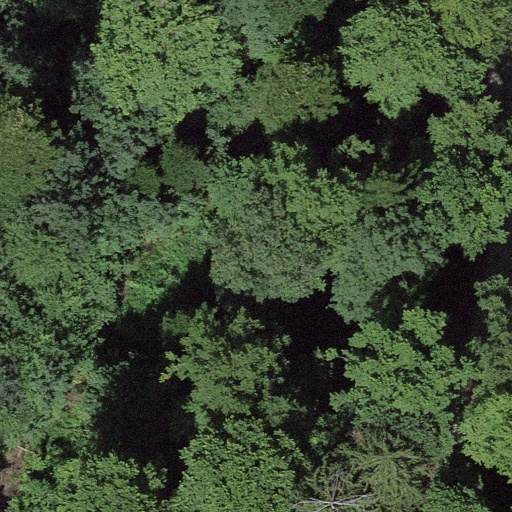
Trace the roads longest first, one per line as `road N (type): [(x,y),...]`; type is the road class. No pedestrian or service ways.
road 1 (track): [(511,211),(424,511)]
road 2 (track): [(481,0),(495,60),(506,216)]
